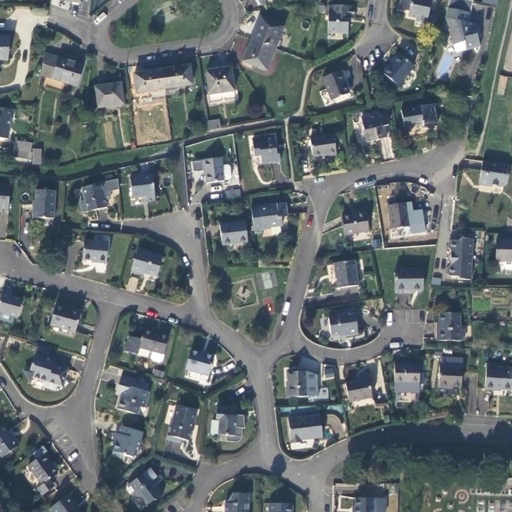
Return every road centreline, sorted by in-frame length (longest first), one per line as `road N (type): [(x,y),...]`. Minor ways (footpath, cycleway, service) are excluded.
road 1 (residential): [(468,96),(459,139),(443,158),(324,193),(288,337)]
road 2 (residential): [(511,432),(405,431),(356,446),(315,479)]
road 3 (residential): [(223,0),(229,25),(207,45),(122,57),(91,36)]
road 4 (residential): [(198,318),(190,230),(150,222)]
road 5 (residential): [(288,337),(337,356),(405,333)]
road 6 (residential): [(116,298),(0,262)]
